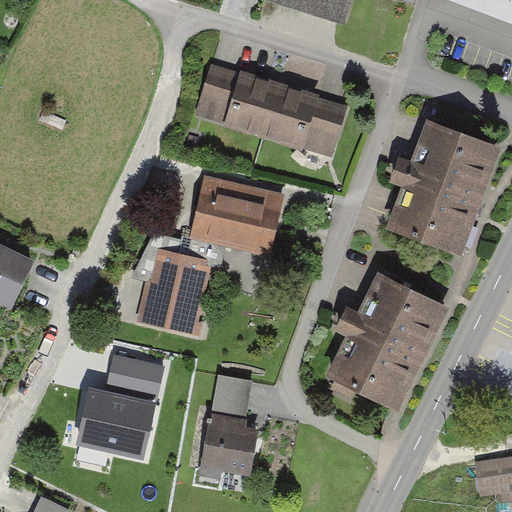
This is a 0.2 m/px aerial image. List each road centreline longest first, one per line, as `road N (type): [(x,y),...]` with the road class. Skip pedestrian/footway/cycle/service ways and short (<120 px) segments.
road 1 (residential): [(0,455),(167,103),(173,50),(161,17)]
road 2 (residential): [(511,115),(193,15),(161,17)]
road 3 (tertiary): [(383,511),(511,252)]
